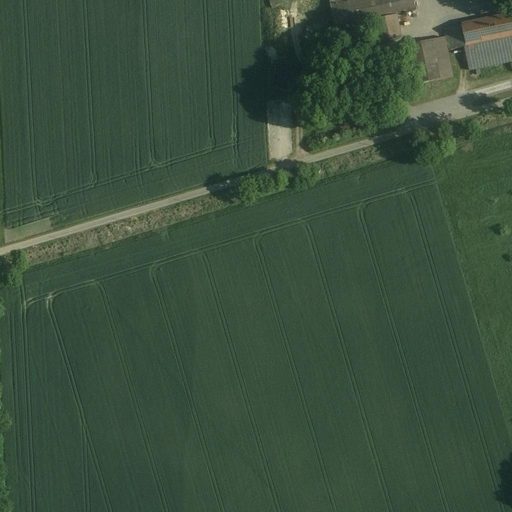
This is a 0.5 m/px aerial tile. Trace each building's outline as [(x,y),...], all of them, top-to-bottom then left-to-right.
[(277,0),(270,0),(269,0),(272,9),(280,6),(277,0)] [(329,0),(335,28),(361,23),(397,15),(416,11),(413,0),(329,0)] [(511,13),(462,24),(462,27),(444,30),(449,51),(465,48),(511,38),(511,13)] [(397,15),(361,23),(362,29),(375,26),(378,42),(401,37),(397,15)] [(511,38),(465,48),(469,71),(511,62),(511,38)] [(432,41),(409,46),(417,85),(440,80),(432,41)] [(301,83),(302,78),(300,72),(297,68),(293,65),(287,64),(282,65),(277,68),(274,73),(273,78),(274,84),(278,88),(282,91),(288,92),(293,91),(298,88),(301,83)]
